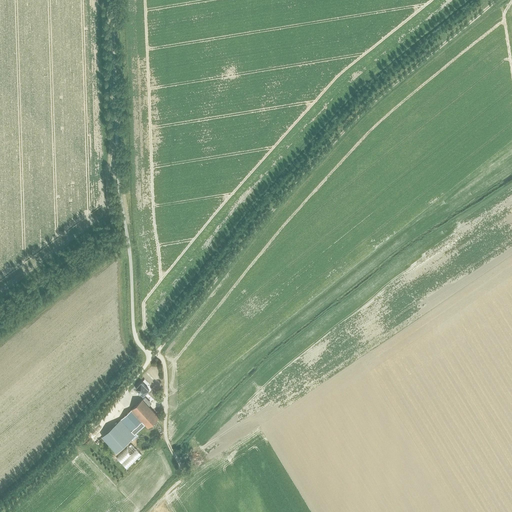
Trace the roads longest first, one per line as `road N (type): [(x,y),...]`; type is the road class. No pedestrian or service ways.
road 1 (track): [(495,0),(304,171),(152,356),(5,511)]
road 2 (unclassified): [(152,356),(133,330),(112,0)]
